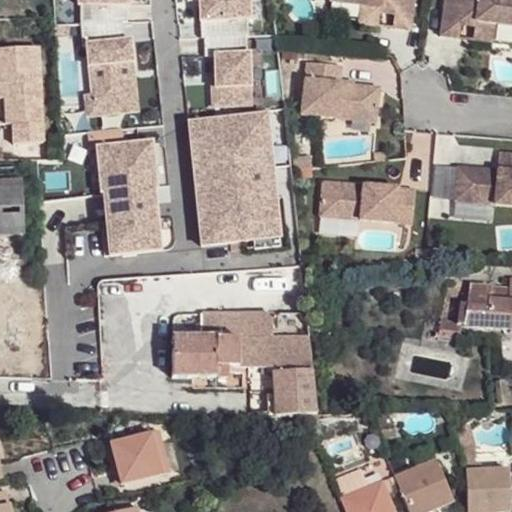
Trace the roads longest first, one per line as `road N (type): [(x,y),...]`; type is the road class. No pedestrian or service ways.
road 1 (unknown): [(0,400),(100,397),(98,273)]
road 2 (residential): [(511,121),(424,112),(410,76)]
